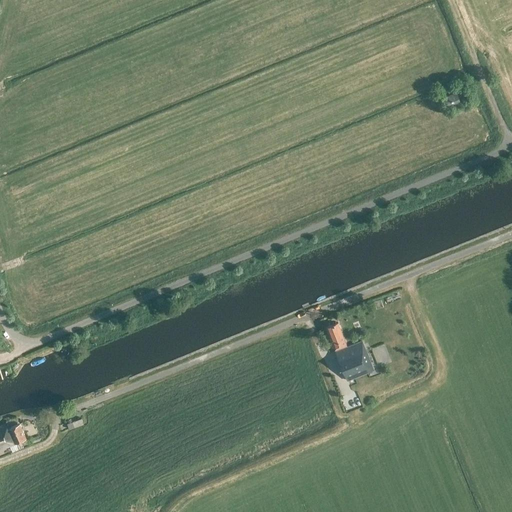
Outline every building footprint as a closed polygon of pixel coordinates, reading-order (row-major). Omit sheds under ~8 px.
[(444,96),(448,108),(461,102),(456,91),(444,96)] [(387,300),(381,304),(385,310),(391,306),(387,300)] [(338,322),(326,327),(335,349),(346,345),(338,322)] [(374,370),(362,341),(336,352),(347,380),(374,370)] [(81,417),(66,423),(69,428),(83,423),(81,417)] [(6,423),(0,425),(0,448),(26,438),(19,423),(9,428),(6,423)]
